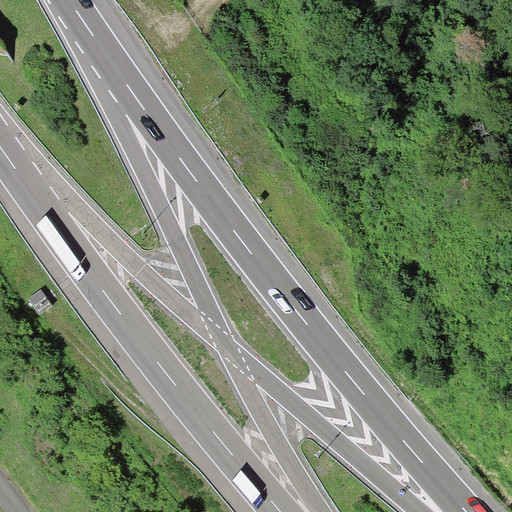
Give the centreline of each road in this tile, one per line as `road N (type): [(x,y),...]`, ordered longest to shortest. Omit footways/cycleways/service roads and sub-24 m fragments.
road 1 (motorway): [(467,511),(251,252),(69,0)]
road 2 (motorway): [(0,146),(110,300),(280,511)]
